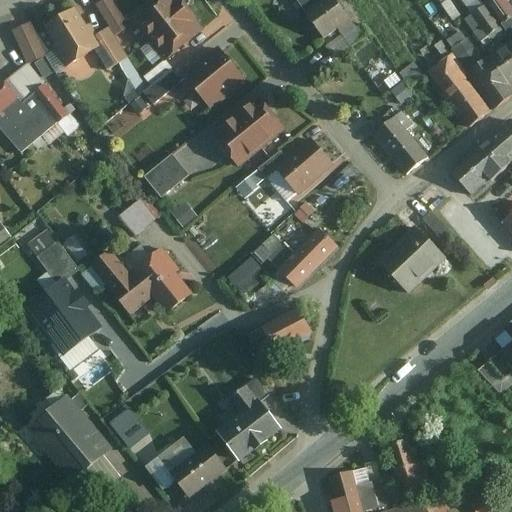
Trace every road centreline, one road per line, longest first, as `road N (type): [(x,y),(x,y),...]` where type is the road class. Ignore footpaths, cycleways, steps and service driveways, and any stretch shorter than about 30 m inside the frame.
road 1 (residential): [(325,444),(312,416),(313,381),(331,287),(360,227),(391,193)]
road 2 (residential): [(391,193),(229,5)]
road 3 (residential): [(325,444),(511,287)]
